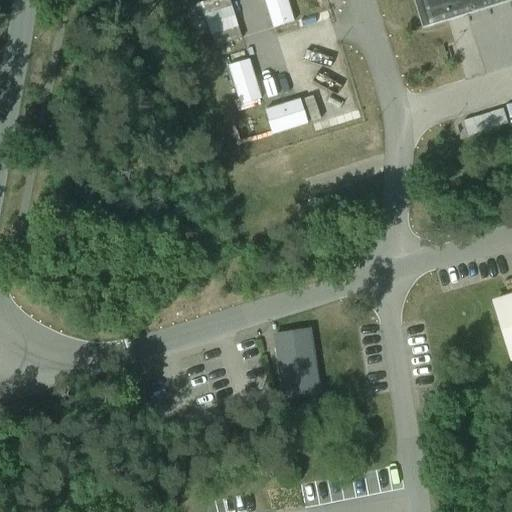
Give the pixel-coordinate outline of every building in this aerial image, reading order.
[(197,35),(208,31),(214,47),(241,39),(228,0),(212,0),(188,8),(197,35)] [(263,0),(273,29),(293,23),(285,0),(263,0)] [(422,31),(511,2),(511,0),(418,0),(427,27),(421,29),(422,31)] [(260,100),(248,61),(228,67),(240,106),(260,100)] [(271,135),(307,124),(299,101),(264,112),(271,135)] [(502,109),(480,116),(484,132),(507,125),(502,109)] [(355,212),(352,203),(347,188),(327,195),(335,219),(355,212)] [(511,297),(493,304),(510,360),(511,359),(511,297)] [(274,336),(283,398),(318,392),(308,331),(274,336)]
